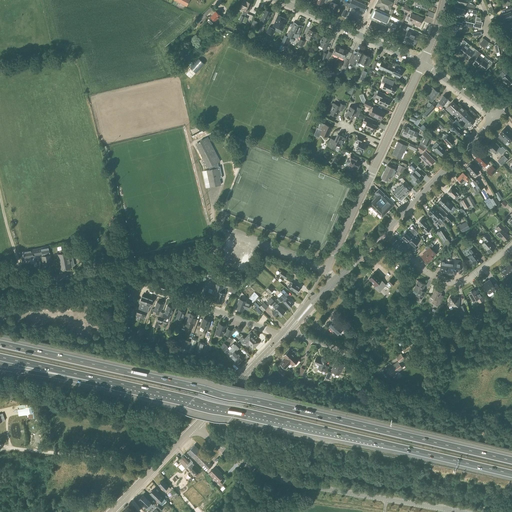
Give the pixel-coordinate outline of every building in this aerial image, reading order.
[(246,1),(243,0),(240,7),(244,9),(243,12),(241,15),(239,20),(242,22),(245,17),(244,17),(246,13),(247,13),(248,11),(249,11),(251,7),(250,7),(252,4),(246,1)] [(335,1),(332,0),(330,0),(328,7),(337,11),(339,6),(341,7),(344,0),(340,0),(340,2),(337,1),(336,1),(335,1)] [(393,3),(386,0),(378,0),(377,5),(390,10),(393,3)] [(424,0),(416,0),(415,4),(421,7),(421,8),(426,10),(430,2),(424,0)] [(456,0),(456,2),(465,5),(465,6),(474,9),(475,5),(469,4),(468,3),(467,0),(466,0),(456,0)] [(367,6),(358,1),(354,8),(363,13),(367,6)] [(406,15),(404,15),(404,14),(405,11),(408,13),(409,10),(401,6),(400,8),(399,10),(403,12),(401,17),(402,18),(404,19),(406,15)] [(455,7),(454,14),(456,14),(456,17),(460,18),(460,15),(463,16),(464,14),(466,13),(467,12),(468,9),(465,8),(465,10),(455,7)] [(511,14),(511,12),(511,10),(511,7),(505,10),(506,13),(501,15),(504,21),(507,20),(508,20),(509,20),(510,20),(510,19),(511,17),(511,14)] [(260,23),(257,29),(261,30),(263,25),(265,21),(266,22),(267,19),(268,20),(270,15),(269,15),(270,12),(265,10),(261,20),(260,23)] [(362,14),(351,10),(348,16),(359,21),(362,14)] [(386,24),(389,17),(385,15),(386,14),(380,11),(380,13),(374,10),(371,17),(378,20),(381,22),(386,24)] [(211,15),(208,19),(206,21),(212,25),(215,21),(217,23),(222,17),(220,15),(219,15),(219,14),(218,13),(217,13),(215,11),(212,15),(211,15)] [(206,16),(204,14),(197,21),(199,23),(206,16)] [(414,24),(419,26),(422,18),(411,14),(408,20),(414,23),(414,24)] [(287,19),(278,15),(272,28),(269,27),(266,32),(272,35),(276,27),(282,30),(287,19)] [(452,21),(451,28),(454,28),(453,31),(457,31),(458,29),(461,30),(461,28),(462,28),(464,26),(465,26),(466,22),(462,22),(462,23),(452,21)] [(368,22),(365,29),(378,35),(381,29),(368,22)] [(293,23),(291,28),(287,36),(292,38),(295,32),(299,34),(303,27),(299,25),(299,24),(297,23),(296,24),(295,23),(295,24),(293,23)] [(312,31),(310,30),(308,34),(307,34),(305,37),(306,37),(305,38),(308,40),(309,39),(312,40),(313,36),(316,37),(318,33),(314,32),(314,31),(313,30),(312,31)] [(419,36),(407,32),(404,38),(410,41),(410,42),(415,44),(416,42),(419,36)] [(330,39),(321,35),(320,35),(323,36),(321,40),(318,45),(323,47),(322,50),(325,51),(327,48),(326,47),(327,43),(328,43),(330,39)] [(288,41),(290,38),(285,36),(280,45),(286,47),(288,41)] [(463,56),(469,48),(465,45),(467,43),(464,40),(457,48),(458,49),(459,50),(458,52),(463,56)] [(338,56),(342,48),(340,46),(339,47),(336,45),(332,54),(338,56)] [(345,49),(342,48),(338,56),(344,59),(348,51),(344,49),(345,49)] [(473,51),(469,48),(463,56),(468,60),(469,58),(471,59),(472,59),(478,51),(475,49),(473,51)] [(353,53),(349,63),(358,67),(360,62),(363,54),(358,51),(356,55),(353,53)] [(472,63),(477,67),(483,59),(479,56),(481,54),(478,51),(472,59),(472,60),(474,61),(472,63)] [(369,56),(363,54),(360,62),(368,66),(371,59),(368,58),(369,56)] [(204,64),(198,58),(189,67),(196,73),(204,64)] [(483,59),(477,67),(482,71),(483,69),(485,70),(486,70),(492,62),(489,60),(487,62),(483,59)] [(392,67),(381,62),(378,61),(377,65),(379,66),(378,69),(382,70),(382,69),(389,72),(392,67)] [(392,67),(389,72),(392,74),(399,77),(403,70),(395,66),(394,69),(392,67)] [(507,83),(509,85),(511,81),(511,78),(509,76),(511,73),(507,69),(503,70),(502,71),(504,73),(503,73),(503,76),(503,77),(502,78),(504,80),(503,82),(505,85),(507,83)] [(391,81),(384,77),(382,83),(384,84),(382,89),(393,94),(396,87),(389,84),(391,81)] [(433,89),(429,95),(428,95),(426,98),(432,102),(434,99),(438,93),(433,89)] [(378,91),(375,97),(379,99),(378,103),(386,107),(386,109),(390,100),(382,96),(383,94),(378,91)] [(438,102),(437,104),(442,108),(443,106),(447,100),(448,99),(443,96),(440,100),(438,102)] [(459,108),(453,102),(446,109),(452,115),(454,113),(460,119),(458,120),(466,128),(469,125),(469,126),(474,120),(472,118),(475,115),(469,109),(467,111),(461,105),(459,108)] [(328,112),(328,113),(336,116),(339,110),(342,111),(345,105),(340,103),(339,106),(334,103),(329,113),(328,112)] [(432,105),(424,113),(427,116),(435,108),(432,105)] [(349,107),(345,116),(352,119),(354,113),(358,115),(361,109),(355,106),(354,109),(349,107)] [(374,106),(370,115),(380,120),(379,123),(384,112),(378,110),(379,109),(374,106)] [(365,117),(362,122),(365,124),(364,128),(372,132),(375,125),(370,123),(371,120),(365,117)] [(436,123),(439,126),(443,130),(445,127),(438,120),(438,121),(435,118),(434,120),(436,122),(436,123)] [(318,129),(321,131),(320,134),(327,137),(331,128),(324,124),(324,125),(320,123),(318,129)] [(457,126),(453,123),(449,128),(452,132),(453,130),(459,136),(459,135),(460,135),(461,134),(461,133),(463,131),(457,126)] [(406,126),(406,127),(405,127),(403,130),(402,129),(401,133),(402,133),(402,134),(414,140),(418,133),(409,128),(406,126)] [(500,134),(501,135),(498,137),(506,144),(508,142),(509,142),(511,138),(511,134),(505,128),(500,134)] [(193,138),(204,133),(202,130),(201,131),(193,135),(191,136),(193,138)] [(423,136),(420,144),(423,147),(424,144),(428,146),(431,138),(427,135),(425,133),(423,136)] [(331,139),(327,146),(334,149),(336,145),(340,146),(344,138),(337,134),(334,140),(331,139)] [(446,134),(442,138),(450,145),(451,145),(452,144),(452,143),(454,141),(446,134)] [(360,154),(361,152),(363,152),(366,145),(361,142),(363,138),(357,135),(355,140),(358,142),(355,149),(357,149),(355,152),(360,154)] [(221,185),(219,178),(222,178),(220,166),(218,167),(217,163),(220,162),(207,137),(200,141),(200,142),(196,145),(208,168),(209,167),(210,170),(207,170),(210,187),(221,185)] [(398,142),(392,154),(401,158),(407,146),(398,142)] [(492,142),(488,147),(493,152),(495,154),(501,148),(499,147),(499,146),(496,143),(495,145),(492,142)] [(437,143),(433,147),(435,149),(440,155),(445,151),(439,145),(437,143)] [(425,151),(420,157),(429,166),(435,161),(425,151)] [(485,165),(489,161),(481,153),(476,158),(482,164),(483,163),(485,165)] [(351,154),(349,159),(347,160),(346,162),(346,164),(348,165),(347,169),(353,172),(355,168),(357,169),(360,162),(356,160),(357,157),(351,154)] [(503,156),(498,161),(502,165),(507,159),(503,156)] [(472,164),(471,164),(470,164),(467,166),(467,167),(468,167),(467,168),(472,173),(474,175),(478,171),(476,169),(478,168),(475,164),(474,166),(472,164)] [(393,177),(396,170),(396,169),(387,165),(381,177),(388,181),(389,179),(390,178),(389,177),(390,176),(393,177)] [(397,170),(396,169),(396,170),(403,173),(406,168),(400,165),(397,170)] [(493,166),(487,171),(491,176),(497,170),(493,166)] [(416,169),(410,176),(418,183),(424,177),(416,169)] [(461,182),(464,184),(466,182),(467,182),(469,179),(466,176),(467,176),(463,172),(459,176),(459,175),(458,177),(457,178),(461,182)] [(477,179),(473,182),(478,190),(482,188),(477,179)] [(403,184),(400,187),(398,190),(397,189),(394,192),(399,197),(399,198),(400,198),(401,200),(409,191),(403,184)] [(461,195),(458,193),(459,191),(455,187),(454,189),(452,188),(451,189),(450,189),(449,190),(449,191),(448,192),(454,198),(457,195),(459,197),(461,195)] [(369,204),(382,217),(394,204),(379,189),(376,192),(378,195),(369,204)] [(476,206),(473,202),(470,195),(466,198),(471,208),(476,206)] [(439,202),(445,208),(448,211),(453,205),(448,200),(447,201),(443,197),(441,199),(440,199),(439,200),(439,201),(439,202)] [(491,199),(492,201),(487,204),(490,209),(494,206),(499,203),(495,197),(491,199)] [(465,198),(460,201),(465,209),(470,206),(465,198)] [(431,209),(430,210),(440,219),(444,215),(440,212),(439,213),(434,207),(433,207),(432,207),(431,209)] [(430,210),(429,210),(428,212),(428,213),(433,218),(432,219),(434,221),(435,222),(436,221),(437,222),(440,219),(430,210)] [(422,219),(421,219),(420,220),(420,221),(418,223),(421,227),(421,229),(422,230),(426,234),(431,228),(428,225),(428,224),(422,219)] [(459,226),(462,232),(470,228),(467,222),(459,226)] [(499,231),(496,234),(499,237),(500,236),(504,240),(509,236),(504,231),(506,229),(501,223),(496,228),(499,231)] [(416,235),(418,233),(413,228),(411,230),(410,229),(408,231),(406,232),(406,231),(403,234),(404,234),(402,236),(402,237),(406,241),(409,239),(409,238),(414,233),(416,235)] [(447,240),(440,229),(435,233),(442,243),(447,240)] [(417,236),(416,235),(414,233),(409,238),(409,239),(411,240),(409,242),(414,246),(415,245),(415,246),(418,243),(417,243),(419,240),(416,237),(417,236)] [(485,241),(482,244),(489,252),(487,254),(494,248),(488,240),(490,238),(486,234),(482,238),(485,241)] [(427,251),(422,257),(424,259),(424,260),(426,262),(426,261),(427,262),(428,261),(429,261),(431,260),(430,259),(436,253),(432,250),(433,249),(433,248),(432,247),(433,245),(430,242),(424,248),(427,251)] [(479,255),(478,253),(473,247),(469,251),(471,254),(468,257),(470,260),(469,260),(468,261),(468,262),(468,263),(468,264),(469,264),(469,265),(470,265),(471,265),(472,265),(473,265),(474,265),(474,264),(475,264),(475,263),(481,259),(479,256),(479,255)] [(42,254),(42,252),(41,248),(32,250),(23,252),(24,259),(33,257),(33,255),(42,254)] [(59,254),(61,269),(70,267),(68,253),(59,254)] [(50,255),(42,256),(44,265),(52,264),(50,255)] [(443,273),(449,274),(450,264),(446,263),(447,260),(441,259),(440,269),(443,270),(443,273)] [(454,264),(450,264),(449,274),(455,274),(456,271),(459,272),(460,261),(454,261),(454,264)] [(511,272),(511,266),(510,264),(501,271),(505,277),(511,272)] [(215,279),(216,275),(222,278),(223,274),(217,272),(217,273),(209,270),(207,276),(215,279)] [(374,273),(369,279),(373,283),(372,284),(375,286),(376,285),(378,287),(383,282),(381,280),(374,273)] [(416,284),(414,290),(418,292),(417,296),(422,299),(425,292),(422,291),(423,288),(425,284),(416,280),(418,281),(417,285),(416,284)] [(493,293),(492,291),(495,289),(496,291),(500,288),(494,281),(495,283),(493,285),(489,280),(486,282),(486,283),(483,285),(486,288),(485,289),(488,293),(487,293),(487,294),(488,296),(489,296),(490,296),(493,294),(493,293)] [(290,282),(287,286),(290,288),(297,292),(298,292),(299,290),(298,290),(300,287),(293,283),(290,282)] [(222,289),(223,287),(215,284),(212,294),(216,295),(214,301),(218,302),(222,289)] [(127,295),(126,297),(125,300),(122,299),(120,304),(128,306),(131,299),(134,291),(129,289),(128,292),(125,291),(124,294),(127,295)] [(435,289),(431,297),(434,299),(432,303),(438,306),(442,298),(439,297),(441,292),(435,289)] [(469,294),(474,303),(477,301),(478,303),(484,300),(480,293),(477,295),(475,290),(469,294)] [(255,293),(250,299),(253,302),(258,296),(255,293)] [(144,307),(147,297),(142,295),(139,303),(140,303),(139,306),(138,310),(136,313),(138,314),(141,315),(142,311),(144,307)] [(143,316),(145,316),(146,313),(147,313),(148,309),(149,306),(150,307),(153,299),(147,297),(144,307),(142,311),(141,315),(143,316)] [(286,297),(284,299),(282,300),(279,297),(277,299),(280,302),(282,301),(289,308),(292,304),(286,297)] [(450,297),(449,306),(458,307),(459,298),(450,297)] [(245,301),(239,299),(236,308),(242,311),(246,301),(245,301)] [(158,315),(159,314),(160,311),(163,304),(157,302),(154,309),(155,309),(154,312),(156,312),(155,314),(158,315)] [(277,304),(275,302),(272,305),(274,307),(273,308),(275,310),(272,313),(275,316),(278,314),(280,316),(285,312),(277,304)] [(264,303),(259,308),(263,312),(268,307),(264,303)] [(163,313),(161,318),(163,319),(165,320),(166,318),(170,319),(171,316),(173,311),(172,311),(173,308),(167,306),(165,313),(163,313)] [(179,310),(176,317),(174,323),(176,324),(177,321),(181,322),(182,320),(184,315),(183,315),(184,312),(179,310)] [(196,316),(190,314),(186,326),(192,329),(196,319),(195,319),(196,316)] [(201,327),(200,330),(203,331),(203,332),(206,333),(209,326),(208,326),(210,321),(204,319),(201,327)] [(331,327),(329,329),(332,332),(334,330),(338,334),(343,329),(338,324),(338,325),(334,321),(329,326),(331,327)] [(219,324),(215,333),(222,335),(226,326),(219,324)] [(235,327),(232,331),(227,329),(225,335),(230,336),(231,333),(232,334),(237,329),(235,327)] [(451,332),(451,334),(453,336),(460,332),(457,328),(451,332)] [(167,336),(164,343),(163,347),(167,349),(172,334),(168,332),(167,336)] [(256,338),(254,336),(253,336),(250,333),(244,339),(244,340),(241,343),(246,347),(249,344),(253,348),(259,342),(256,339),(256,338)] [(453,336),(451,334),(442,339),(444,342),(453,336)] [(195,352),(201,354),(205,344),(199,342),(195,352)] [(231,352),(231,353),(236,358),(237,357),(241,361),(243,358),(236,351),(238,349),(241,347),(237,343),(235,345),(233,344),(231,346),(232,347),(229,351),(231,352)] [(219,350),(216,353),(218,355),(221,352),(223,354),(225,352),(224,351),(226,349),(221,344),(219,346),(222,348),(219,350)] [(284,360),(280,364),(285,369),(290,363),(293,365),(299,359),(294,355),(296,354),(293,351),(291,353),(289,350),(283,356),(286,359),(285,360),(284,360)] [(237,364),(241,361),(237,357),(236,358),(231,353),(228,355),(230,357),(237,364)] [(401,354),(396,357),(400,363),(405,359),(401,354)] [(316,359),(314,363),(319,365),(318,369),(327,372),(329,367),(325,365),(327,359),(326,359),(326,358),(324,357),(323,358),(322,357),(321,360),(316,359)] [(344,364),(336,361),(331,372),(339,375),(344,364)] [(391,374),(392,375),(396,381),(397,381),(395,378),(397,377),(397,375),(396,373),(402,368),(398,362),(388,369),(389,371),(388,371),(390,374),(391,374)] [(27,419),(35,418),(41,417),(39,406),(26,407),(27,419)] [(199,450),(194,445),(187,452),(192,457),(206,471),(213,465),(208,460),(199,450)] [(186,469),(190,465),(192,467),(189,469),(195,475),(199,471),(192,463),(193,462),(190,460),(188,458),(187,458),(184,455),(179,459),(182,461),(180,463),(186,469)] [(209,473),(220,485),(224,481),(222,478),(223,477),(218,472),(219,471),(215,467),(209,473)] [(159,484),(164,490),(166,492),(170,488),(163,481),(159,484)] [(150,493),(155,499),(159,503),(164,499),(154,489),(150,493)] [(173,489),(170,492),(176,499),(179,496),(178,495),(178,494),(177,493),(173,489)] [(150,503),(143,495),(139,500),(146,507),(150,503)]
